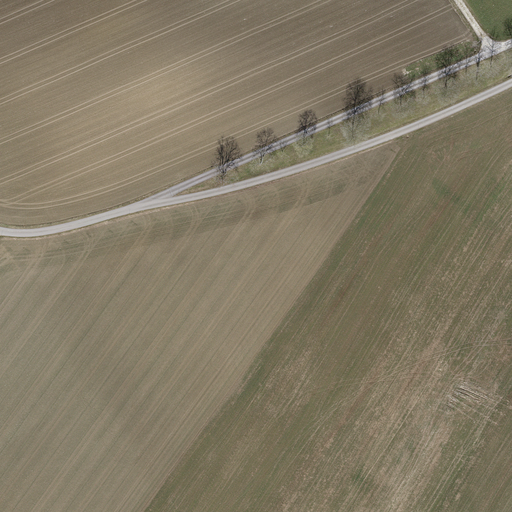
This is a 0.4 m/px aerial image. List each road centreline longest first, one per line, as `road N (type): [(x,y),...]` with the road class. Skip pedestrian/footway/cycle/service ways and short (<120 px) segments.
road 1 (unclassified): [(0,223),(42,226),(164,190),(232,192),(278,181),(511,90)]
road 2 (track): [(511,35),(164,190)]
